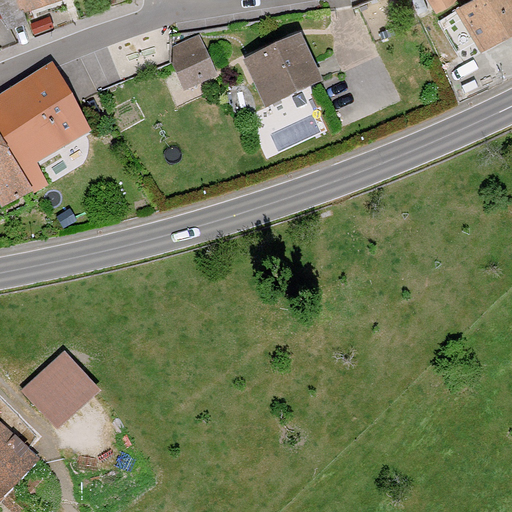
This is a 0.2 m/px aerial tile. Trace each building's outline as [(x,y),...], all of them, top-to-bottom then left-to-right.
[(1,0),(14,24),(45,8),(42,3),(51,0),(1,0)] [(464,0),(432,0),(440,14),(465,0),(464,0)] [(465,64),(511,35),(511,0),(473,0),(439,21),(465,64)] [(189,92),(221,78),(202,36),(170,50),(189,92)] [(274,114),(337,86),(315,36),(252,63),(274,114)] [(128,82),(111,45),(86,57),(103,93),(128,82)] [(103,130),(59,62),(0,100),(0,146),(38,198),(55,190),(44,168),(103,130)] [(0,218),(38,198),(0,146),(0,218)] [(70,352),(27,394),(67,434),(110,392),(70,352)] [(0,479),(23,455),(0,434),(0,511),(1,511),(13,500),(0,488),(0,479)] [(37,502),(51,486),(36,473),(22,489),(37,502)]
